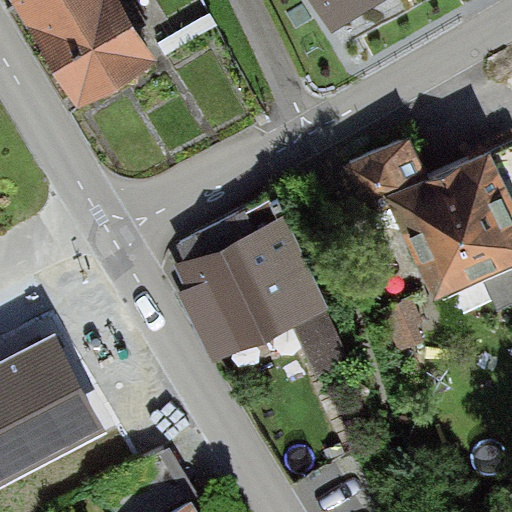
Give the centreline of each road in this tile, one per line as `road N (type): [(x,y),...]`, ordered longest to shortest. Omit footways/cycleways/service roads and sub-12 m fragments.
road 1 (residential): [(114,238),(511,19)]
road 2 (residential): [(114,238),(280,511)]
road 3 (residential): [(0,47),(114,238)]
